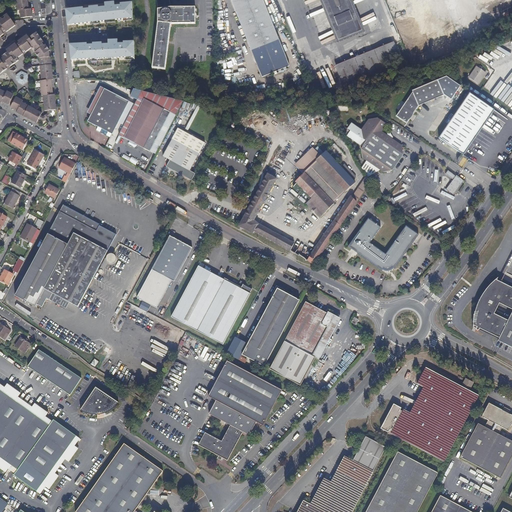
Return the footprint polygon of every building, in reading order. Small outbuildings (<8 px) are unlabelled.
[(0,0),(0,36),(4,34),(2,33),(5,31),(6,33),(15,26),(7,14),(4,17),(5,18),(3,20),(1,18),(0,19),(0,0)] [(29,9),(27,0),(15,0),(17,11),(20,11),(21,18),(32,17),(31,9),(29,9)] [(195,24),(195,8),(171,8),(169,0),(156,0),(158,10),(158,13),(156,13),(156,17),(158,17),(158,22),(152,68),(165,70),(171,24),(195,24)] [(287,59),(263,0),(233,0),(231,1),(259,71),(287,59)] [(321,0),(338,40),(362,31),(349,0),(321,0)] [(461,47),(441,0),(389,0),(416,65),(461,47)] [(85,36),(85,23),(73,24),(73,37),(85,36)] [(53,80),(51,65),(51,57),(50,58),(49,51),(50,51),(45,45),(44,46),(42,43),(44,42),(37,33),(30,37),(32,39),(33,41),(32,42),(31,40),(27,35),(18,42),(19,43),(16,45),(15,44),(6,50),(8,53),(2,57),(3,58),(0,60),(0,59),(0,74),(1,73),(7,69),(6,68),(9,66),(10,67),(19,61),(17,59),(23,54),(22,53),(25,51),(26,53),(32,48),(33,50),(34,49),(36,52),(35,53),(39,59),(42,81),(40,81),(42,96),(43,96),(45,111),(47,111),(48,113),(47,114),(49,117),(51,115),(51,111),(56,110),(55,95),(53,95),(52,80),(53,80)] [(494,70),(511,61),(511,40),(486,52),(494,70)] [(345,91),(404,67),(395,44),(357,60),(355,60),(336,68),(345,91)] [(109,57),(128,57),(128,46),(108,47),(109,57)] [(114,61),(114,73),(130,72),(130,60),(114,61)] [(486,73),(476,66),(468,78),(479,84),(486,73)] [(342,86),(334,67),(327,69),(335,89),(342,86)] [(333,86),(326,70),(319,73),(325,89),(333,86)] [(28,81),(28,74),(21,71),(16,75),(16,80),(18,80),(19,81),(18,83),(23,85),(28,81)] [(324,87),(318,73),(311,76),(316,90),(324,87)] [(511,84),(511,73),(498,80),(502,89),(511,84)] [(419,106),(444,95),(437,80),(412,91),(413,92),(396,116),(405,122),(408,122),(409,121),(414,113),(419,106)] [(91,115),(103,92),(122,102),(123,98),(104,89),(100,87),(87,113),(91,115)] [(0,89),(0,102),(2,103),(2,102),(9,105),(14,95),(7,91),(6,93),(0,89)] [(112,134),(129,101),(123,98),(122,102),(103,92),(91,115),(87,122),(112,134)] [(463,146),(490,108),(469,93),(439,139),(464,155),(468,149),(463,146)] [(42,113),(28,106),(22,103),(23,101),(16,97),(10,107),(17,111),(16,113),(23,116),(36,124),(39,119),(43,121),(46,120),(45,120),(43,116),(43,117),(41,116),(42,113)] [(150,152),(170,112),(164,110),(144,99),(124,138),(144,149),(150,152)] [(403,155),(402,146),(392,139),(387,136),(381,132),(386,125),(377,118),(369,120),(362,130),(363,139),(366,141),(361,149),(362,158),(366,161),(380,170),(383,172),(392,171),(403,155)] [(190,171),(205,143),(178,129),(172,139),(163,156),(170,160),(166,167),(192,181),(195,174),(190,171)] [(21,138),(22,137),(16,134),(13,132),(10,136),(7,141),(11,143),(23,150),(27,142),(21,138)] [(304,173),(316,161),(316,160),(321,156),(314,150),(296,167),(303,174),(304,173)] [(36,170),(44,156),(35,151),(27,165),(33,168),(36,170)] [(356,177),(344,165),(341,168),(326,151),(321,156),(316,160),(316,161),(345,191),(345,192),(355,183),(353,180),(356,177)] [(17,165),(22,158),(13,153),(8,160),(17,165)] [(68,176),(74,166),(62,161),(57,171),(68,176)] [(345,191),(316,161),(304,173),(333,203),(345,191)] [(380,170),(366,161),(362,168),(366,175),(368,177),(380,170)] [(28,176),(32,169),(27,166),(26,166),(22,172),(28,176)] [(455,176),(448,170),(445,174),(453,179),(455,176)] [(20,188),(24,180),(27,176),(18,171),(11,183),(20,188)] [(333,203),(304,173),(303,174),(295,182),(311,198),(306,203),(320,218),(334,204),(333,203)] [(254,220),(277,179),(267,174),(239,226),(252,234),(254,231),(268,239),(290,251),(294,243),(259,224),(254,220)] [(357,202),(370,182),(368,177),(366,175),(351,196),(357,202)] [(453,194),(463,181),(456,176),(446,189),(453,194)] [(48,186),(44,195),(53,200),(57,191),(48,186)] [(13,209),(20,196),(19,196),(20,193),(13,188),(4,204),(13,209)] [(317,261),(341,225),(357,202),(351,196),(334,221),(327,230),(312,253),(307,260),(314,265),(317,261)] [(99,225),(63,206),(60,212),(96,230),(99,225)] [(96,230),(60,212),(14,295),(35,306),(45,288),(53,293),(69,301),(78,307),(118,235),(99,225),(96,230)] [(386,254),(369,243),(381,227),(368,219),(348,246),(382,271),(383,269),(384,270),(385,270),(386,270),(387,270),(388,270),(389,270),(390,270),(391,269),(392,269),(392,268),(393,268),(394,269),(418,235),(406,226),(386,254)] [(28,245),(34,231),(25,226),(23,230),(25,231),(20,241),(28,245)] [(193,246),(171,235),(138,296),(158,307),(173,279),(175,280),(193,246)] [(20,268),(22,264),(17,261),(13,269),(18,272),(20,268)] [(199,265),(173,315),(223,342),(249,292),(250,293),(253,287),(243,282),(241,285),(225,276),(224,278),(199,265)] [(12,278),(3,273),(0,279),(0,284),(6,287),(12,278)] [(511,287),(502,283),(498,280),(498,277),(493,281),(485,289),(479,298),(481,298),(481,300),(480,301),(478,300),(476,304),(478,306),(476,305),(474,315),(472,328),(473,326),(474,326),(475,327),(476,330),(478,331),(479,329),(498,338),(497,341),(511,348),(511,287)] [(274,344),(289,317),(299,298),(277,287),(248,343),(258,348),(252,359),(263,365),(274,344)] [(69,301),(53,293),(50,298),(67,307),(69,301)] [(139,306),(147,311),(150,305),(142,300),(139,306)] [(321,318),(301,308),(268,369),(299,385),(315,357),(317,358),(337,321),(329,317),(331,313),(328,311),(321,323),(319,322),(321,318)] [(11,333),(1,327),(0,327),(0,340),(2,341),(6,336),(8,337),(11,333)] [(29,347),(21,340),(14,350),(21,355),(25,350),(27,351),(29,347)] [(252,359),(258,348),(248,343),(242,354),(252,359)] [(36,350),(25,367),(68,395),(79,378),(36,350)] [(281,388),(226,358),(206,394),(214,398),(207,411),(227,422),(219,438),(203,430),(197,442),(226,458),(241,430),(248,434),(255,420),(261,424),(281,388)] [(445,462),(480,395),(427,367),(418,384),(428,389),(415,415),(405,409),(404,412),(402,411),(403,408),(394,404),(381,429),(389,433),(390,431),(393,432),(391,435),(445,462)] [(462,384),(471,389),(474,383),(465,378),(462,384)] [(0,468),(5,472),(9,467),(12,462),(18,467),(15,471),(12,474),(36,492),(42,484),(50,490),(60,476),(56,474),(52,470),(62,456),(66,459),(69,461),(79,448),(72,443),(78,435),(55,418),(52,421),(49,426),(43,421),(46,417),(48,414),(35,404),(32,407),(28,412),(13,401),(16,397),(19,394),(5,384),(3,388),(0,391),(0,468)] [(117,402),(94,386),(78,411),(80,413),(87,414),(97,415),(105,413),(108,412),(114,408),(116,405),(117,402)] [(32,407),(16,397),(13,401),(28,412),(32,407)] [(479,423),(461,457),(501,479),(511,457),(511,440),(499,434),(503,428),(509,431),(511,425),(511,414),(489,402),(482,416),(488,419),(485,426),(479,423)] [(52,421),(46,417),(43,421),(49,426),(52,421)] [(352,511),(388,447),(367,436),(354,460),(346,455),(332,481),(325,477),(311,504),(304,500),(297,511),(352,511)] [(165,471),(126,444),(77,511),(76,511),(155,511),(139,511),(140,506),(143,506),(143,500),(147,500),(148,495),(152,495),(153,489),(165,471)] [(419,511),(440,473),(399,451),(365,511),(419,511)] [(56,474),(66,459),(62,456),(52,470),(56,474)] [(15,471),(18,467),(12,462),(9,467),(15,471)] [(473,511),(440,494),(430,511),(473,511)] [(0,511),(2,511),(9,504),(0,497),(0,511)]
